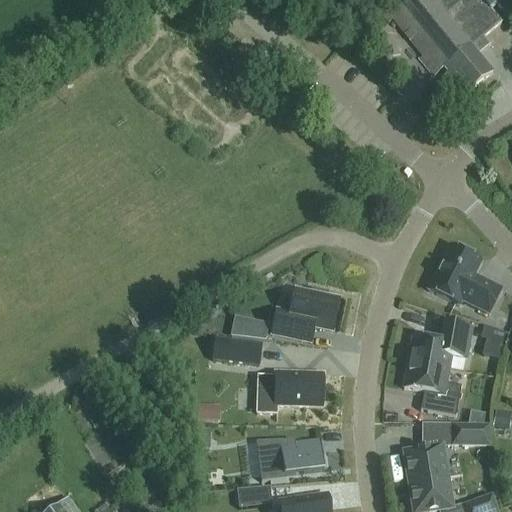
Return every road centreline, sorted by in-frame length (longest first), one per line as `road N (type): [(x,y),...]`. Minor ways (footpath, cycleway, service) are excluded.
road 1 (track): [(0,416),(296,241),(349,237),(395,261)]
road 2 (residential): [(371,511),(366,371),(375,321),(395,261),(444,182)]
